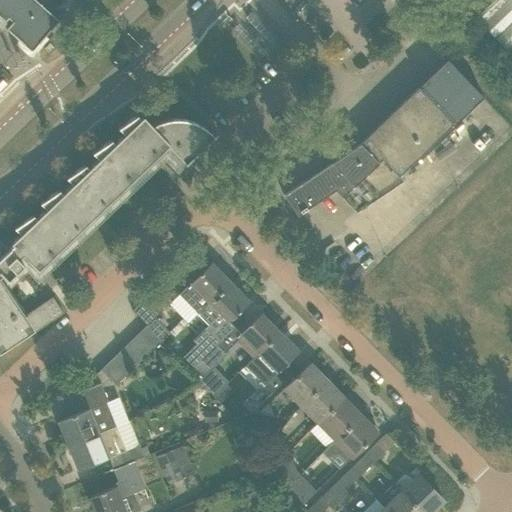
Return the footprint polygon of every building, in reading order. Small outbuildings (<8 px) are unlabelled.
[(0,0),(0,31),(1,32),(28,0),(63,0),(34,34),(49,47),(89,0),(0,0)] [(511,0),(492,0),(477,16),(511,52),(511,0)] [(418,87),(359,143),(319,182),(313,174),(282,194),(296,215),(334,190),(356,212),(403,181),(398,175),(452,123),(451,122),(453,120),(455,123),(482,96),(446,58),(417,86),(418,87)] [(37,271),(157,156),(167,146),(175,154),(167,162),(176,171),(216,133),(215,132),(212,134),(204,127),(193,122),(182,119),(171,119),(160,121),(160,123),(161,123),(163,128),(158,133),(142,116),(139,118),(136,114),(126,121),(130,128),(113,143),(110,139),(100,146),(104,152),(87,168),(84,164),(74,171),(78,177),(61,193),(58,189),(48,196),(52,202),(35,218),(32,214),(22,221),(26,227),(10,242),(12,245),(7,249),(0,241),(0,346),(28,328),(31,333),(63,312),(52,296),(21,317),(0,285),(0,274),(1,274),(7,281),(23,265),(17,259),(21,254),(37,271)] [(178,294),(187,303),(198,312),(229,282),(210,262),(190,282),(190,283),(178,294)] [(229,282),(198,312),(215,330),(226,318),(228,321),(248,301),(229,282)] [(235,341),(252,357),(244,365),(279,332),(259,312),(239,332),(241,335),(235,341)] [(174,337),(169,332),(154,317),(145,325),(160,340),(165,346),(174,337)] [(145,325),(136,334),(151,349),(160,340),(145,325)] [(189,370),(216,344),(218,342),(208,332),(180,361),(189,370)] [(279,332),(244,365),(271,392),(298,366),(290,358),(297,351),(279,332)] [(136,334),(127,343),(142,358),(151,349),(136,334)] [(142,358),(127,343),(118,352),(133,367),(142,358)] [(212,368),(226,354),(216,344),(189,370),(214,396),(227,382),(212,368)] [(156,351),(156,358),(160,363),(168,364),(169,351),(156,351)] [(133,367),(118,352),(109,360),(124,375),(133,367)] [(115,384),(124,375),(109,360),(100,369),(115,384)] [(283,387),(301,405),(326,380),(308,363),(283,387)] [(317,422),(342,397),(326,380),(301,405),(317,422)] [(57,420),(67,445),(109,428),(115,425),(105,402),(107,401),(100,383),(60,399),(65,411),(68,410),(70,415),(57,420)] [(257,389),(249,397),(258,404),(265,397),(257,389)] [(359,415),(342,397),(317,422),(334,439),(359,415)] [(216,411),(205,412),(205,423),(217,423),(216,411)] [(376,432),(359,415),(334,439),(335,439),(322,452),(328,457),(331,454),(333,455),(337,455),(338,454),(346,462),(376,432)] [(263,424),(268,435),(279,430),(274,419),(263,424)] [(109,428),(67,445),(77,470),(108,457),(113,469),(144,456),(140,448),(139,444),(125,450),(115,425),(109,428)] [(279,430),(268,435),(272,446),(284,441),(279,430)] [(383,452),(376,445),(366,454),(373,462),(383,452)] [(156,457),(168,485),(185,478),(173,450),(156,457)] [(363,472),(373,462),(366,454),(356,464),(363,472)] [(289,483),(301,476),(296,472),(294,466),(289,455),(278,460),(288,483),(289,483)] [(114,486),(88,496),(94,511),(124,511),(119,498),(143,488),(132,461),(113,469),(118,482),(113,484),(114,486)] [(418,474),(401,490),(421,511),(428,511),(442,499),(418,474)] [(289,483),(283,489),(293,511),(315,491),(301,476),(289,483)] [(342,477),(332,487),(339,495),(343,499),(353,490),(348,486),(349,485),(342,477)] [(332,487),(320,498),(328,506),(332,510),(343,499),(339,495),(332,487)] [(388,511),(421,511),(401,490),(400,491),(389,502),(383,507),(388,511)]
